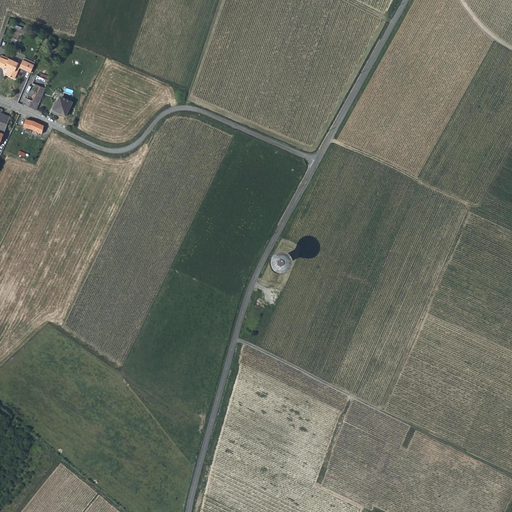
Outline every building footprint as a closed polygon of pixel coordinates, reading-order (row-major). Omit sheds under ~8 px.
[(6,75),(16,80),(18,73),(16,72),(18,68),(20,69),(31,73),(35,65),(24,60),(22,64),(9,59),(8,60),(0,56),(0,67),(5,69),(6,68),(9,69),(6,75)] [(33,83),(46,89),(50,81),(37,75),(33,83)] [(33,83),(32,84),(23,105),(37,110),(46,89),(33,83)] [(65,116),(72,102),(61,97),(56,106),(55,105),(52,110),(65,116)] [(0,132),(4,134),(10,117),(1,114),(2,110),(0,109),(0,132)] [(31,129),(42,134),(44,125),(33,122),(25,120),(24,128),(31,129)] [(273,255),(272,259),(272,260),(273,265),(275,268),(279,271),(283,272),(288,271),(290,269),(293,266),(294,262),(294,259),(293,255),(290,252),(285,250),(281,250),(276,252),(273,255)]
